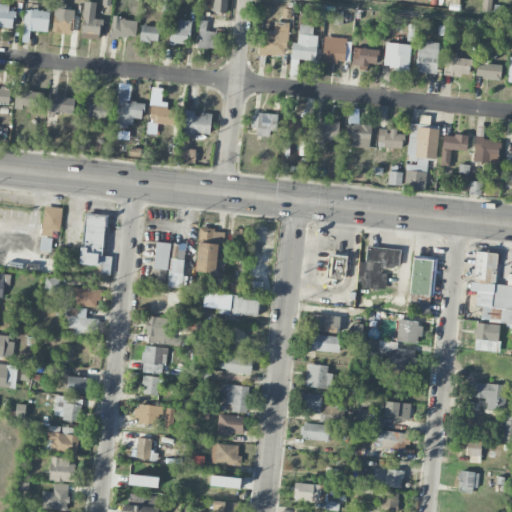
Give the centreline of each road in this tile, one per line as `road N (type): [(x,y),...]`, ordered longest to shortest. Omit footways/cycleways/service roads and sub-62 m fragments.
road 1 (primary): [(0,166),(511,225)]
road 2 (residential): [(511,112),(0,56)]
road 3 (residential): [(99,511),(136,182)]
road 4 (residential): [(263,511),(297,202)]
road 5 (residential): [(428,511),(460,220)]
road 6 (residential): [(225,193),(246,0)]
